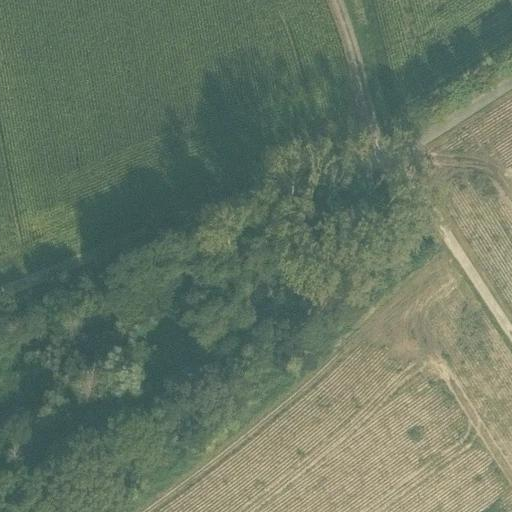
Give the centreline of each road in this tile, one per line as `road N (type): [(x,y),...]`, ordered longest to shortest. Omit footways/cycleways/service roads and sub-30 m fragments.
road 1 (unclassified): [(511,82),(385,157),(233,201),(0,293)]
road 2 (track): [(511,336),(422,196),(385,157)]
